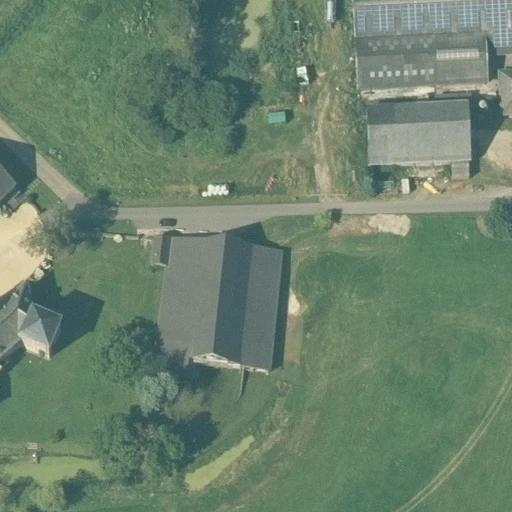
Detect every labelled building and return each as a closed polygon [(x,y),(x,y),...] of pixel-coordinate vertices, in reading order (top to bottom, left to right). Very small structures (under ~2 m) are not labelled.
[(511,0),(355,0),(360,92),(485,86),(483,58),(511,56),(511,0)] [(511,75),(500,76),(502,118),(511,117),(511,75)] [(469,109),(369,113),(371,172),(454,169),(454,182),(471,181),(470,168),(472,168),(469,109)] [(0,175),(0,207),(16,192),(0,175)] [(172,243),(155,242),(151,270),(166,271),(169,272),(172,243)] [(198,246),(172,243),(169,272),(166,271),(155,362),(184,365),(198,246)] [(252,252),(198,246),(184,365),(184,366),(239,372),(252,252)] [(280,255),(252,252),(239,372),(268,375),(280,255)] [(14,284),(0,294),(0,371),(24,351),(49,362),(60,333),(33,317),(29,289),(22,295),(14,284)]
